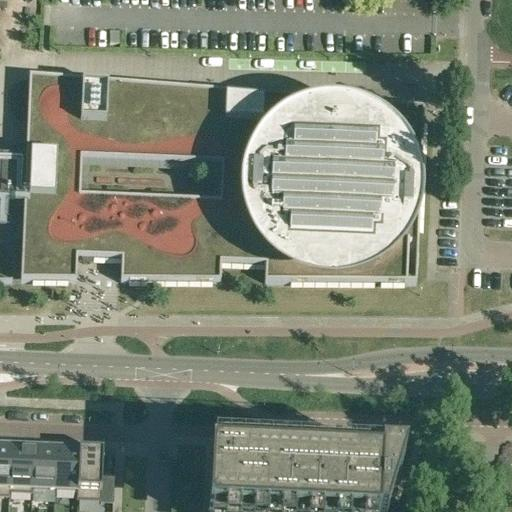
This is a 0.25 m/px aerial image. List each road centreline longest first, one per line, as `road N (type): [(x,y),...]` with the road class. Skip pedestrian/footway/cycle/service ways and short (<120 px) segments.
road 1 (tertiary): [(259,371),(309,382),(511,391)]
road 2 (tertiary): [(511,359),(427,356),(259,371)]
road 3 (tertiary): [(163,369),(0,362)]
road 4 (residential): [(160,432),(0,426)]
road 5 (unclassified): [(468,257),(475,111)]
